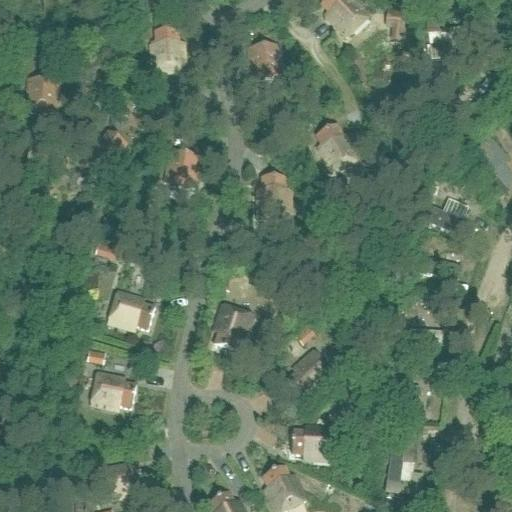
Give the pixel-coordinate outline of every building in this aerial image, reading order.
[(346,5),(340,0),(332,0),(324,8),(330,15),(324,21),(345,44),(368,23),(349,2),(346,5)] [(395,36),(402,37),(404,20),(398,19),(386,17),(385,22),(384,34),(395,36)] [(178,49),(177,36),(159,37),(159,47),(150,47),(152,79),(183,77),(182,49),(178,49)] [(250,86),(280,83),(277,52),(246,55),(250,86)] [(55,117),(58,86),(27,84),(24,114),(55,117)] [(254,110),(251,93),(240,94),(243,111),(254,110)] [(341,144),(335,132),(319,141),(323,150),(315,154),(330,181),(357,167),(344,142),(341,144)] [(125,150),(110,140),(104,148),(97,143),(79,168),(105,186),(121,163),(117,161),(125,150)] [(193,194),(199,164),(169,158),(163,188),(193,194)] [(508,192),(481,161),(469,172),(496,203),(508,192)] [(283,196),(283,183),(265,183),(265,193),(256,193),(256,224),(287,224),(287,196),(283,196)] [(428,226),(473,240),(478,224),(433,210),(428,226)] [(412,274),(458,284),(462,266),(416,256),(412,274)] [(148,335),(154,313),(133,307),(134,303),(117,298),(108,328),(134,335),(135,332),(148,335)] [(244,347),(252,321),(222,311),(217,329),(221,330),(214,351),(236,358),(240,345),(244,347)] [(405,347),(440,350),(441,334),(406,331),(405,347)] [(320,392),(334,380),(313,357),(293,375),(296,378),(286,386),(301,404),(318,389),(320,392)] [(131,414),(136,391),(114,387),(115,383),(97,379),(91,410),(117,415),(118,411),(131,414)] [(418,429),(418,387),(407,387),(406,429),(418,429)] [(331,465),(332,434),(305,433),(305,437),(292,436),(291,459),(313,460),(313,464),(331,465)] [(388,484),(399,485),(404,445),(393,444),(388,484)] [(142,494),(137,472),(116,476),(115,472),(97,476),(103,506),(130,501),(129,497),(142,494)] [(289,483),(283,472),(262,482),(272,502),(269,504),(272,511),(292,511),(304,506),(292,482),(289,483)] [(235,511),(228,498),(207,509),(209,511),(235,511)]
